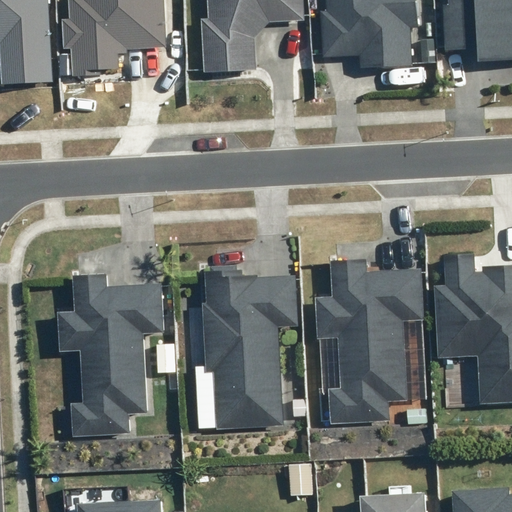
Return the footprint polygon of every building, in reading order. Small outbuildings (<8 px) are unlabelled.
[(5,86),(57,84),(52,0),(0,0),(0,46),(3,47),(5,86)] [(131,51),(171,49),(168,0),(72,0),(74,21),(67,21),(68,51),(75,50),(77,78),(104,76),(104,71),(124,70),(123,55),(131,55),(131,51)] [(273,23),(308,21),(307,0),(211,0),(213,20),(205,20),(208,74),(260,71),(259,39),(273,23)] [(333,0),(335,15),(328,15),(330,54),(381,51),(382,65),(413,63),(411,25),(419,25),(418,0),(333,0)] [(511,0),(448,0),(451,56),(483,54),(484,68),(511,67),(511,0)] [(481,356),(483,404),(511,402),(511,265),(487,267),(487,272),(479,272),(479,255),(449,257),(450,286),(439,286),(442,358),(481,356)] [(393,401),(413,401),(409,322),(428,322),(426,271),(371,273),(370,260),(335,262),(337,296),(319,297),(321,340),(342,339),(344,388),(333,389),(335,424),(394,421),(393,401)] [(220,430),(290,427),(286,329),(302,328),(299,277),(248,279),(247,266),(210,268),(212,305),(206,306),(210,374),(218,374),(220,430)] [(168,334),(166,284),(112,287),(111,276),(78,278),(79,312),(62,313),(64,353),(84,352),(86,404),(76,404),(77,436),(135,434),(134,415),(150,414),(147,335),(168,334)] [(511,511),(511,488),(459,490),(460,511),(511,511)] [(430,511),(430,494),(365,497),(365,511),(430,511)] [(166,511),(165,500),(82,504),(81,511),(166,511)]
